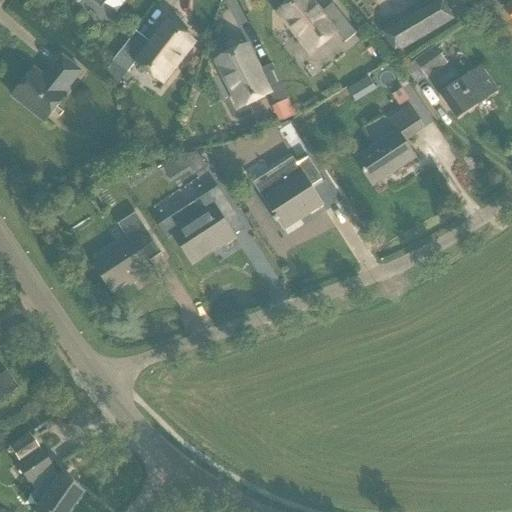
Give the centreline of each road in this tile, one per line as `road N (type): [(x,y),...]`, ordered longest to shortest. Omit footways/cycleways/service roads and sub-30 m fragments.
road 1 (unclassified): [(93,383),(381,273),(511,196)]
road 2 (tertiary): [(93,383),(0,240)]
road 3 (tertiary): [(193,483),(93,383)]
